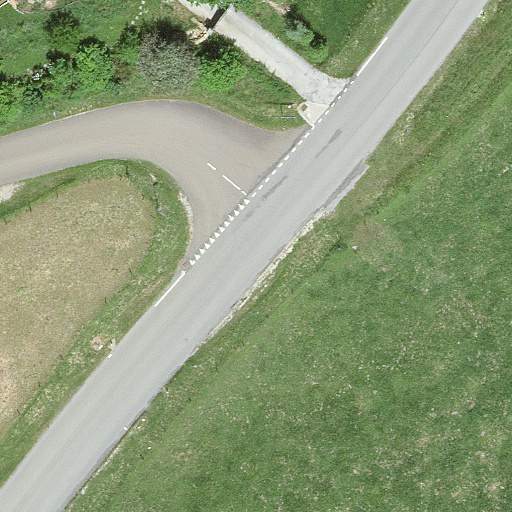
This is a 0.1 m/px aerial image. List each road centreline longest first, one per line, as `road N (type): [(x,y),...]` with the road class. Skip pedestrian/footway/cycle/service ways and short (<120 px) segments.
road 1 (tertiary): [(22,511),(86,427),(277,216)]
road 2 (residential): [(277,216),(205,158),(150,138),(119,136),(0,160)]
road 3 (tertiary): [(277,216),(451,0)]
